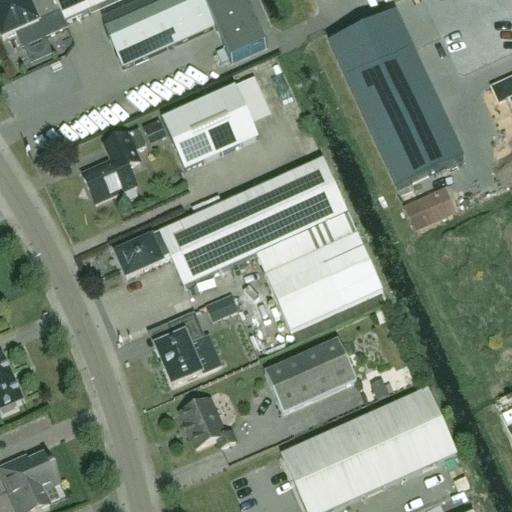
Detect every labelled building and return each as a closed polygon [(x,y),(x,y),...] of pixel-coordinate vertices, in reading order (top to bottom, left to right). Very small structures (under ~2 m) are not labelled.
[(0,0),(0,36),(3,42),(16,36),(23,50),(67,30),(65,26),(60,15),(39,25),(27,0),(0,0)] [(65,26),(122,0),(53,0),(60,15),(65,26)] [(123,71),(216,30),(232,65),(268,49),(246,0),(180,0),(106,33),(123,71)] [(396,16),(330,47),(398,193),(464,162),(396,16)] [(99,100),(113,96),(96,44),(83,48),(99,100)] [(29,100),(44,92),(39,81),(23,88),(29,100)] [(511,81),(492,91),(499,107),(508,103),(511,112),(511,81)] [(259,141),(236,90),(200,106),(162,123),(165,130),(185,174),(259,141)] [(146,150),(138,133),(130,137),(138,154),(146,150)] [(111,162),(112,165),(83,179),(96,208),(136,190),(128,171),(140,166),(127,138),(105,148),(108,155),(111,162)] [(348,219),(324,164),(160,237),(171,262),(184,292),(256,260),(291,337),(383,296),(348,219)] [(171,262),(160,237),(116,257),(127,282),(171,262)] [(217,304),(224,321),(238,315),(230,299),(217,304)] [(174,342),(156,350),(173,389),(202,376),(190,348),(204,341),(194,318),(168,329),(174,342)] [(335,331),(315,341),(319,350),(339,340),(335,331)] [(357,385),(339,344),(265,377),(283,417),(357,385)] [(15,410),(13,406),(22,403),(1,358),(0,358),(0,415),(1,417),(15,410)] [(428,394),(282,459),(305,511),(338,511),(457,459),(428,394)] [(221,429),(210,403),(180,416),(186,429),(184,430),(189,441),(191,440),(197,453),(218,443),(222,452),(236,446),(231,436),(225,438),(221,429)] [(52,469),(46,456),(16,469),(14,465),(0,471),(0,474),(16,511),(39,511),(49,508),(43,493),(59,486),(59,485),(55,486),(48,471),(52,469)]
